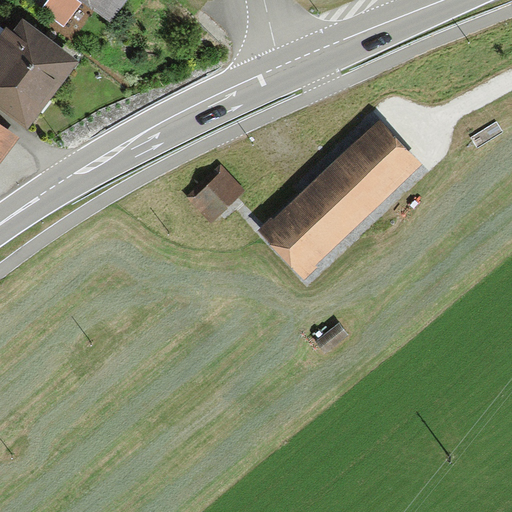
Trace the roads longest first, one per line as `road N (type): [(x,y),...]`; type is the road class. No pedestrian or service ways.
road 1 (primary): [(0,223),(44,192),(286,72)]
road 2 (primary): [(286,72),(445,0)]
